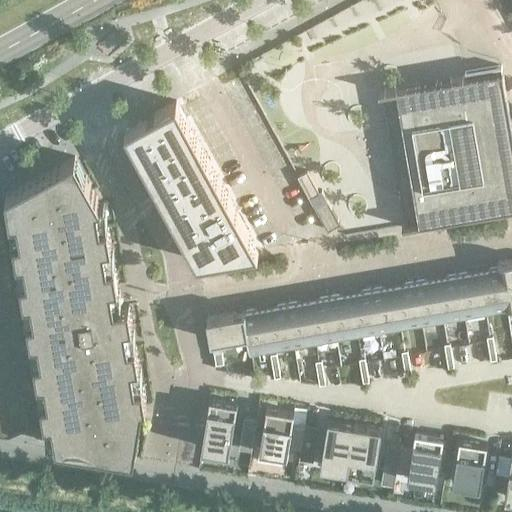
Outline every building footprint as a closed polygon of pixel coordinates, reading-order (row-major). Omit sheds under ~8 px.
[(400,0),(402,8),(415,6),(413,0),(400,0)] [(105,69),(125,53),(119,44),(98,60),(105,69)] [(511,206),(511,130),(501,66),(464,72),(464,76),(378,91),(378,93),(382,92),(405,224),(401,224),(401,226),(511,206)] [(176,101),(124,129),(196,261),(258,251),(176,101)] [(0,434),(8,436),(37,423),(44,422),(51,421),(55,445),(133,457),(134,455),(124,453),(127,433),(137,435),(142,405),(146,405),(142,384),(135,386),(131,366),(139,365),(135,344),(128,345),(124,326),(132,324),(128,304),(114,306),(110,287),(118,285),(114,265),(107,266),(103,246),(111,245),(107,225),(100,226),(96,206),(104,205),(103,202),(99,203),(85,177),(76,181),(67,164),(76,159),(74,157),(5,195),(9,219),(2,220),(0,219),(0,434)] [(307,171),(297,176),(327,230),(338,224),(340,223),(321,190),(318,192),(307,171)] [(498,266),(499,266),(506,305),(511,303),(511,258),(497,262),(498,266)] [(484,308),(506,305),(499,266),(498,266),(487,268),(487,272),(478,273),(484,308)] [(478,273),(469,275),(469,271),(456,273),(463,312),(484,308),(478,273)] [(444,276),(445,279),(436,281),(442,316),(463,312),(456,273),(444,276)] [(420,319),(442,316),(436,281),(427,282),(426,279),(414,281),(420,319)] [(399,323),(420,319),(414,281),(402,283),(402,287),(393,288),(399,323)] [(384,290),(383,286),(371,288),(378,327),(399,323),(393,288),(384,290)] [(357,330),(378,327),(371,288),(359,290),(360,294),(351,295),(357,330)] [(335,334),(357,330),(351,295),(342,297),(341,294),(329,296),(335,334)] [(314,338),(335,334),(329,296),(316,298),(317,301),(308,303),(314,338)] [(299,304),(298,301),(286,303),(293,342),(314,338),(308,303),(299,304)] [(286,303),(274,305),(274,309),(265,310),(271,345),(293,342),(286,303)] [(249,349),(271,345),(265,310),(256,312),(256,308),(244,310),(248,334),(247,334),(249,349)] [(210,340),(247,334),(248,334),(244,310),(206,317),(210,340)] [(223,363),(221,351),(213,353),(215,364),(223,363)] [(358,359),(360,370),(366,369),(364,358),(358,359)] [(209,398),(201,447),(228,452),(236,402),(209,398)] [(266,407),(259,449),(287,453),(288,447),(300,449),(304,424),(292,422),(293,411),(266,407)] [(354,421),(327,417),(320,465),(347,469),(354,421)] [(253,435),(255,420),(243,418),(241,433),(253,435)] [(373,474),(381,426),(354,421),(347,469),(373,474)] [(400,445),(396,471),(408,473),(407,477),(436,481),(437,473),(441,474),(444,451),(440,451),(443,436),(414,431),(412,447),(400,445)] [(459,438),(452,482),(479,486),(486,443),(459,438)] [(493,484),(494,473),(487,472),(485,483),(493,484)]
